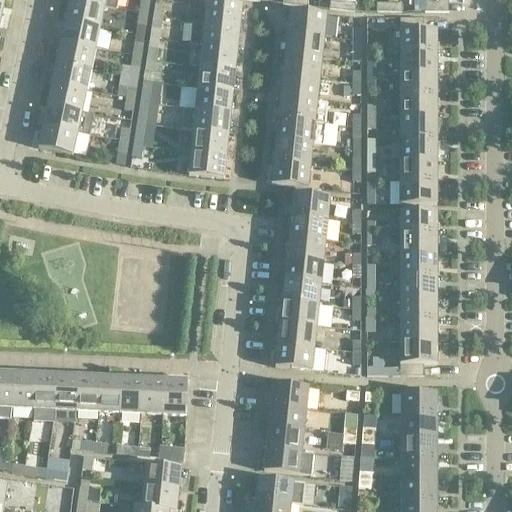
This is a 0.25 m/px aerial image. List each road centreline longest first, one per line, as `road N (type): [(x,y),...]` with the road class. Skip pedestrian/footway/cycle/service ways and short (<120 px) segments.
road 1 (residential): [(214,511),(239,226),(0,182)]
road 2 (residential): [(492,511),(493,0)]
road 3 (residential): [(0,149),(31,0)]
